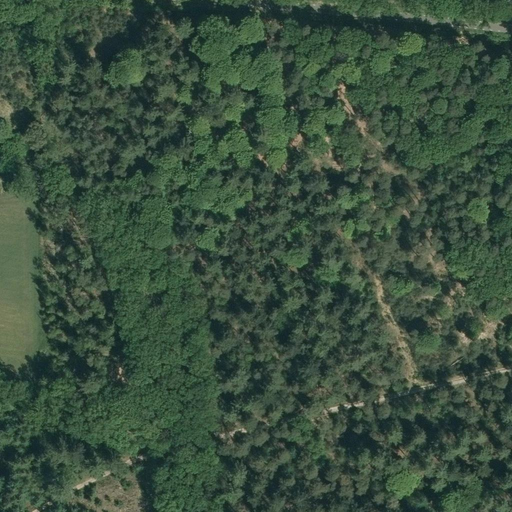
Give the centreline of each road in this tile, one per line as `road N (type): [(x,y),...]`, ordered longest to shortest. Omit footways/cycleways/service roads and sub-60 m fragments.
road 1 (track): [(35,511),(151,454),(511,368)]
road 2 (track): [(0,373),(35,380),(43,341),(136,360),(158,511)]
road 3 (unclassified): [(205,0),(511,29)]
